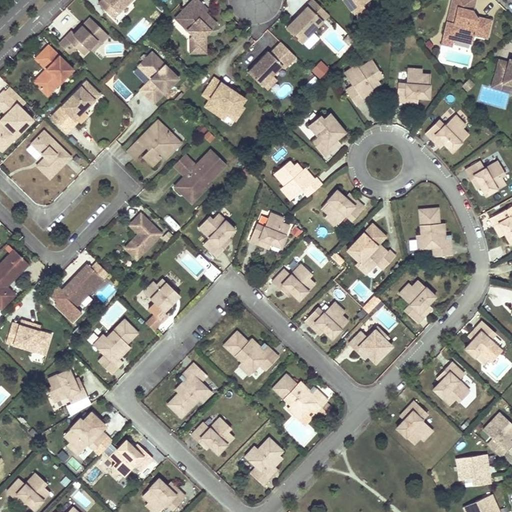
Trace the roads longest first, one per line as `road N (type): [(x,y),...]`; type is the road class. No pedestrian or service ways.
road 1 (residential): [(245,511),(125,394),(224,287),(240,287),(365,406)]
road 2 (residential): [(0,208),(49,256),(62,257),(122,198),(125,183),(107,166),(96,170),(43,217),(0,180)]
road 3 (residential): [(365,406),(477,285),(479,255),(458,199),(435,169),(416,164)]
road 4 (residential): [(416,164),(410,143),(391,131),(369,134),(354,150),(353,172),(366,189),(399,191),(414,175)]
road 5 (residential): [(267,511),(365,406)]
